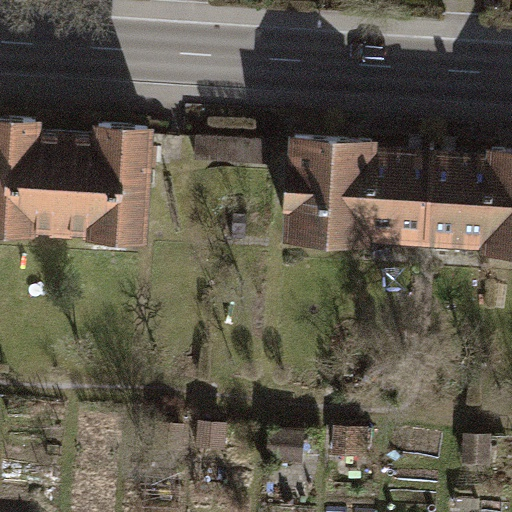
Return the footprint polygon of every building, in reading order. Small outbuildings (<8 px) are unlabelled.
[(42,116),(0,113),(0,235),(61,239),(67,132),(41,131),(42,116)] [(91,133),(67,132),(61,239),(149,243),(155,124),(92,120),(91,133)] [(375,141),(287,136),(280,245),(369,251),(369,245),(375,150),(375,141)] [(511,149),(491,148),(490,157),(485,251),(484,257),(511,258),(511,149)] [(431,153),(375,150),(369,245),(425,248),(431,153)] [(490,157),(431,153),(425,248),(485,251),(490,157)] [(257,214),(237,212),(235,238),(256,239),(257,214)] [(260,412),(203,409),(201,464),(257,467),(260,412)] [(186,416),(165,415),(163,451),(185,452),(186,416)] [(501,429),(478,427),(476,460),(500,461),(501,429)] [(448,437),(402,435),(400,466),(446,469),(448,437)]
